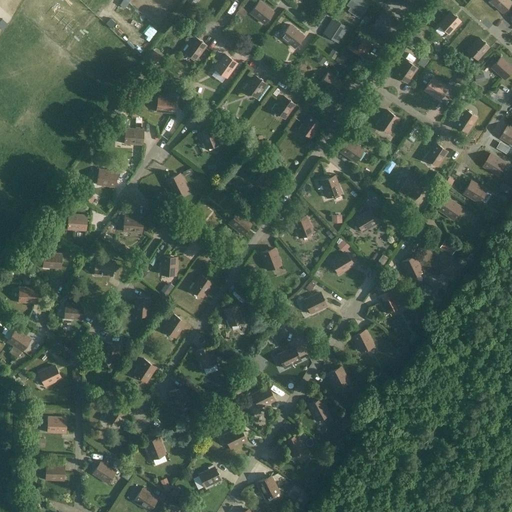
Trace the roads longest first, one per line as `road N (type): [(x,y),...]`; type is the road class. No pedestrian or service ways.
road 1 (residential): [(470,154),(315,372)]
road 2 (residential): [(132,431),(237,271)]
road 3 (residential): [(237,271),(338,119)]
road 4 (residential): [(338,119),(211,34),(228,11)]
road 5 (residential): [(315,372),(223,511)]
road 6 (residential): [(76,357),(169,223)]
road 7 (residential): [(83,511),(75,507),(76,357)]
road 8 (residential): [(470,154),(369,72)]
road 9 (residential): [(315,372),(292,329),(237,271)]
